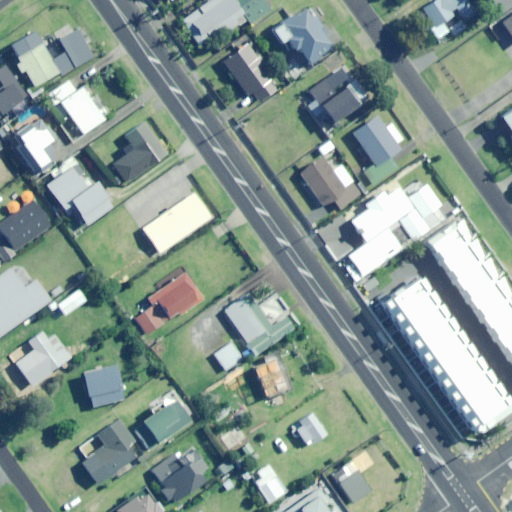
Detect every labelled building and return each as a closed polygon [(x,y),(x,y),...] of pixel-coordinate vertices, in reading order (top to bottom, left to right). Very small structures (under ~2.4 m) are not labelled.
[(222,28),(225,32),(238,24),(235,19),(242,14),(231,0),(208,0),(180,20),(198,46),(222,28)] [(231,0),(242,14),(249,24),(270,10),(262,0),(231,0)] [(462,21),(473,14),(464,0),(434,0),(421,9),(433,27),(452,15),(449,11),(453,8),(462,21)] [(308,62),(329,46),(303,10),(292,18),(290,15),(270,30),(280,42),(284,39),(292,49),(297,46),(308,62)] [(511,14),(501,22),(511,37),(511,14)] [(453,36),(465,27),(459,19),(447,28),(453,36)] [(447,31),(441,23),(429,31),(435,39),(447,31)] [(51,35),(42,41),(59,72),(61,75),(92,57),(77,29),(55,42),(51,35)] [(34,86),(59,72),(42,41),(40,42),(34,32),(10,45),(34,86)] [(258,102),(277,88),(245,44),(222,61),(247,95),(251,93),(258,102)] [(0,115),(28,95),(9,69),(7,70),(4,66),(0,68),(0,81),(3,86),(0,87),(0,115)] [(346,84),(334,92),(324,79),(308,91),(331,123),(360,103),(346,84)] [(85,85),(76,92),(67,80),(47,94),(55,105),(60,102),(83,134),(111,115),(103,105),(97,109),(88,97),(92,94),(85,85)] [(311,129),(319,124),(308,108),(300,113),(311,129)] [(511,137),(511,108),(498,118),(511,137)] [(390,123),(384,127),(377,116),(353,133),(372,161),(364,166),(375,183),(397,168),(389,156),(400,149),(396,144),(402,139),(390,123)] [(16,136),(27,154),(25,155),(34,170),(54,157),(45,143),(54,138),(43,120),(16,136)] [(137,174),(166,154),(145,123),(116,144),(137,174)] [(326,161),(337,153),(328,141),(317,149),(322,157),(300,173),(324,206),(333,199),(340,208),(361,193),(353,182),(346,188),(326,161)] [(108,155),(100,143),(91,149),(99,161),(108,155)] [(78,179),(85,174),(74,158),(66,164),(69,169),(46,186),(62,209),(70,203),(86,225),(112,207),(94,182),(85,189),(78,179)] [(433,212),(454,197),(427,158),(345,216),(365,243),(347,256),(362,277),(401,249),(389,231),(400,224),(412,240),(439,221),(433,212)] [(159,253),(210,218),(193,193),(143,228),(159,253)] [(0,264),(51,227),(31,200),(0,223),(0,264)] [(425,242),(441,264),(474,241),(458,219),(425,242)] [(486,258),(474,241),(441,264),(453,281),(486,258)] [(498,275),(486,258),(453,281),(465,298),(498,275)] [(32,282),(17,261),(0,273),(0,335),(50,300),(35,280),(32,282)] [(179,316),(203,300),(185,273),(150,297),(155,305),(134,320),(144,335),(177,313),(179,316)] [(511,296),(511,294),(498,275),(465,298),(480,319),(511,296)] [(380,302),(390,316),(427,290),(417,276),(380,302)] [(64,315),(85,301),(77,290),(56,304),(64,315)] [(436,302),(427,290),(390,316),(399,328),(436,302)] [(285,317),(271,326),(249,294),(224,311),(255,355),(293,328),(285,317)] [(511,324),(511,296),(480,319),(493,338),(511,324)] [(446,316),(436,302),(399,328),(409,342),(446,316)] [(455,329),(446,316),(409,342),(418,355),(455,329)] [(511,353),(511,324),(493,338),(507,357),(511,353)] [(463,341),(455,329),(418,355),(426,367),(463,341)] [(60,346),(54,350),(42,332),(28,342),(49,372),(69,358),(60,346)] [(473,355),(463,341),(426,367),(436,381),(473,355)] [(225,370),(242,358),(230,342),(214,354),(225,370)] [(483,369),(473,355),(436,381),(446,395),(483,369)] [(265,399),(289,390),(276,356),(252,366),(265,399)] [(91,407),(124,399),(116,365),(83,373),(91,407)] [(492,381),(483,369),(446,395),(455,408),(492,381)] [(501,394),(492,381),(455,408),(464,420),(501,394)] [(511,408),(501,394),(464,420),(474,434),(511,408)] [(150,449),(191,422),(175,399),(134,427),(150,449)] [(308,446),(326,433),(312,413),(294,426),(308,446)] [(127,447),(133,442),(118,421),(98,435),(106,446),(81,464),(98,486),(135,458),(127,447)] [(229,450),(248,438),(239,425),(221,438),(229,450)] [(173,502),(213,476),(195,448),(177,460),(174,455),(152,469),(173,502)] [(361,471),(368,466),(358,453),(351,457),(361,471)] [(363,495),(369,492),(353,462),(332,474),(353,511),(355,511),(368,505),(363,495)] [(267,504),(286,492),(268,464),(255,473),(259,478),(253,482),(267,504)] [(324,511),(321,506),(327,502),(317,487),(300,499),(296,494),(281,505),(284,509),(279,511),(330,511),(329,510),(326,511),(324,511)] [(159,511),(144,489),(113,511),(159,511)]
